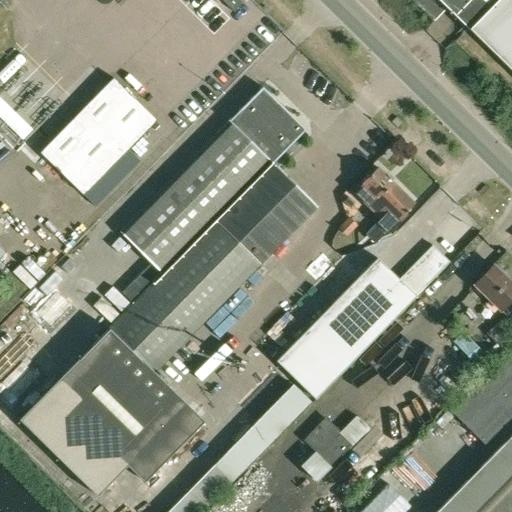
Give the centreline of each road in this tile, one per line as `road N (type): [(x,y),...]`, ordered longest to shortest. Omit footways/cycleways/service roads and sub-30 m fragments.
road 1 (unknown): [(377,39),(329,177),(316,246),(215,366)]
road 2 (residential): [(511,173),(336,0)]
